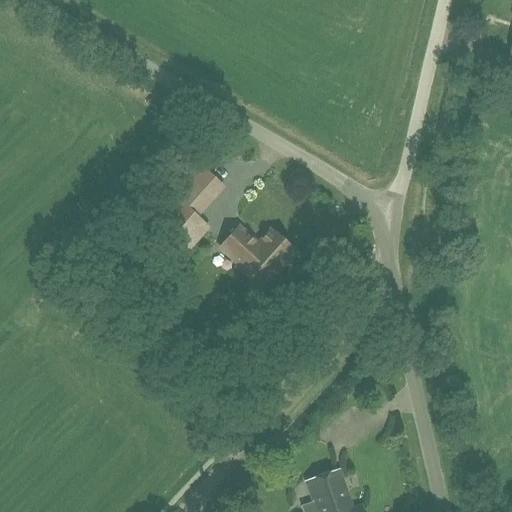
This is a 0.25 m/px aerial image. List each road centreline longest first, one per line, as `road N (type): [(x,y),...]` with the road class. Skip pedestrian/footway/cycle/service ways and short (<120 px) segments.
road 1 (unclassified): [(393,207),(25,0)]
road 2 (track): [(189,511),(393,276)]
road 3 (unclassified): [(442,511),(393,276),(393,207)]
road 4 (unclassified): [(393,207),(443,0)]
